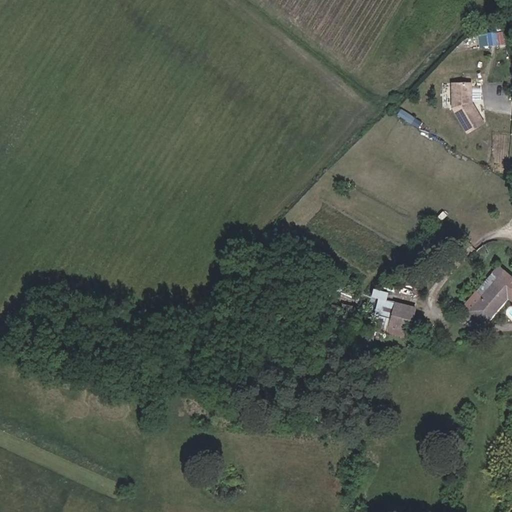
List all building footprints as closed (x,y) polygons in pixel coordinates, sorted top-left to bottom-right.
[(482,47),(505,43),(503,30),(480,34),(482,47)] [(473,105),(473,86),(453,87),(454,111),(470,136),(486,126),(473,105)] [(496,279),(469,314),(483,325),(506,296),(511,299),(511,298),(511,281),(495,267),(489,274),(496,279)] [(469,314),(496,279),(489,274),(462,309),(469,314)] [(393,313),(411,316),(412,310),(394,305),(393,313)] [(404,334),(407,334),(411,316),(393,313),(391,323),(376,320),(374,333),(403,338),(404,334)]
